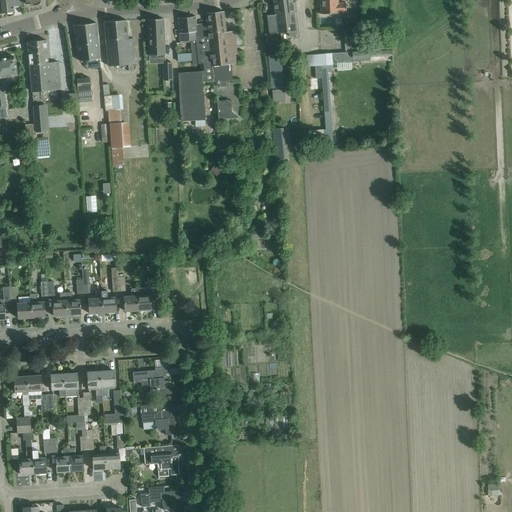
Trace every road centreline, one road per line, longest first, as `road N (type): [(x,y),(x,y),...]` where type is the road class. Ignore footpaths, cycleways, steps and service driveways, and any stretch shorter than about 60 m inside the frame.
road 1 (residential): [(0,338),(174,326),(186,329),(190,341)]
road 2 (residential): [(205,511),(190,341)]
road 3 (tertiary): [(97,12),(234,0)]
